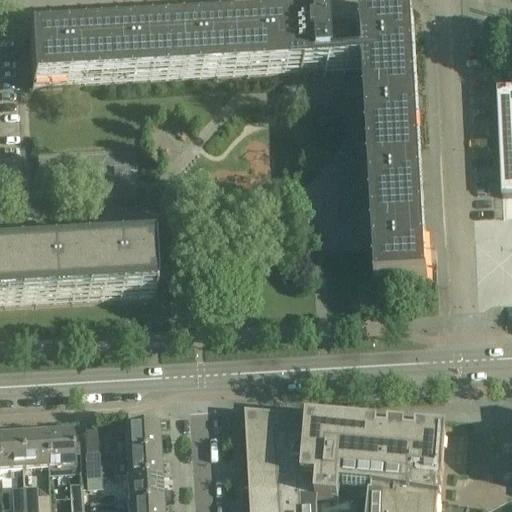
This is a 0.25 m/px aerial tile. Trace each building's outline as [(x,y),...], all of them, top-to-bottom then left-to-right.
[(30,40),(28,40),(31,93),(33,93),(33,92),(100,89),(156,86),(272,79),(286,79),(325,76),(348,75),(364,74),(374,257),(376,289),(375,289),(375,291),(378,290),(428,287),(428,286),(427,286),(426,271),(425,250),(420,153),(412,21),(413,21),(413,19),(360,22),(360,24),(361,24),(364,67),(348,68),(324,70),(322,24),(315,25),(309,25),(309,21),(296,21),(296,20),(293,20),(294,21),(279,20),(280,27),(263,28),(30,41),(30,40)] [(511,93),(497,94),(497,100),(502,201),(511,200),(511,93)] [(223,227),(199,228),(200,248),(224,246),(223,227)] [(0,312),(153,303),(152,287),(152,284),(152,283),(150,251),(149,251),(149,252),(0,260),(0,312)] [(438,511),(439,506),(440,506),(440,504),(437,503),(438,494),(442,495),(447,436),(246,419),(249,477),(247,478),(249,489),(250,511),(315,511),(316,504),(339,506),(340,492),(372,495),(369,511),(438,511)] [(124,431),(126,456),(159,454),(157,429),(124,431)] [(99,458),(97,434),(85,435),(86,458),(99,458)] [(71,436),(45,437),(48,472),(73,471),(71,436)] [(20,439),(22,474),(48,472),(45,437),(20,439)] [(0,475),(22,474),(20,439),(0,439),(0,475)] [(126,456),(127,481),(160,479),(159,454),(126,456)] [(86,473),(87,483),(100,483),(100,472),(86,473)] [(127,481),(128,506),(161,504),(160,479),(127,481)] [(100,483),(87,483),(87,494),(101,493),(100,483)] [(82,511),(82,490),(69,491),(70,511),(82,511)] [(24,511),(23,493),(11,494),(12,511),(24,511)] [(36,511),(36,493),(23,493),(24,511),(36,511)]
